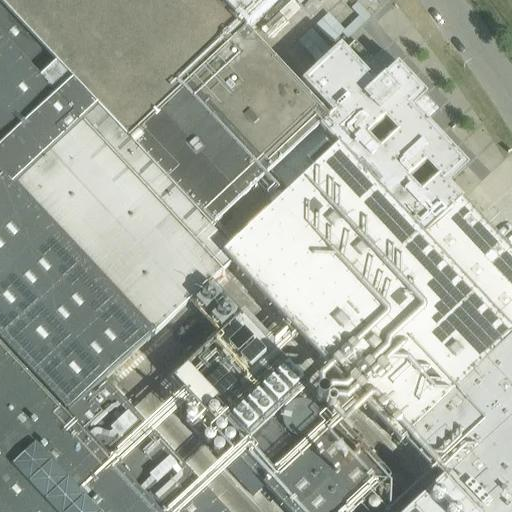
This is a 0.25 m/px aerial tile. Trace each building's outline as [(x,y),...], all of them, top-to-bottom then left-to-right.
[(0,0),(0,511),(224,511),(104,382),(237,259),(407,441),(404,444),(419,460),(407,472),(420,485),(433,473),(434,475),(436,473),(442,479),(471,511),(511,472),(511,254),(461,200),(409,250),(326,161),(290,195),(270,174),(306,141),(328,119),(246,31),(278,0),(0,0)] [(354,41),(345,51),(359,66),(360,65),(368,57),(369,57),(360,47),(354,41)] [(306,141),(270,174),(290,195),(326,161),(409,250),(461,200),(462,200),(448,186),(468,167),(427,124),(426,123),(420,116),(433,104),(383,50),(373,59),(370,57),(359,67),(340,46),(301,82),(332,115),(328,119),(306,141)] [(240,317),(172,381),(213,424),(224,413),(249,440),(233,455),(263,488),(286,511),(352,511),(390,478),(334,418),(299,451),(270,420),(305,387),(240,317)] [(229,451),(219,460),(253,497),(263,488),(233,455),(229,451)] [(413,508),(408,511),(511,511),(511,472),(471,511),(442,479),(412,507),(413,508)]
